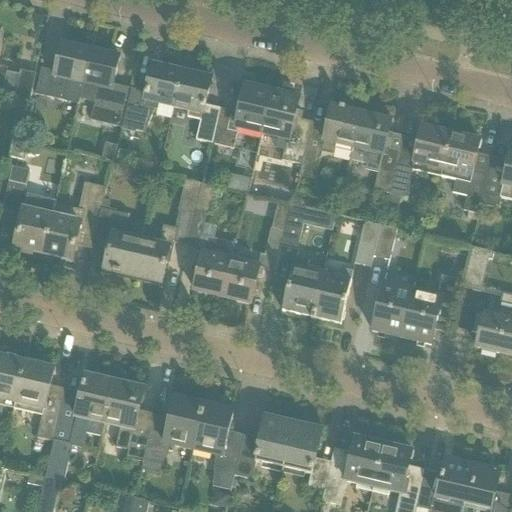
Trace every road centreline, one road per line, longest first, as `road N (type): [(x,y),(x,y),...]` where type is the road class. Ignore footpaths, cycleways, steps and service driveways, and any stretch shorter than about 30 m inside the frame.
road 1 (residential): [(511,421),(0,300)]
road 2 (residential): [(110,0),(511,95)]
